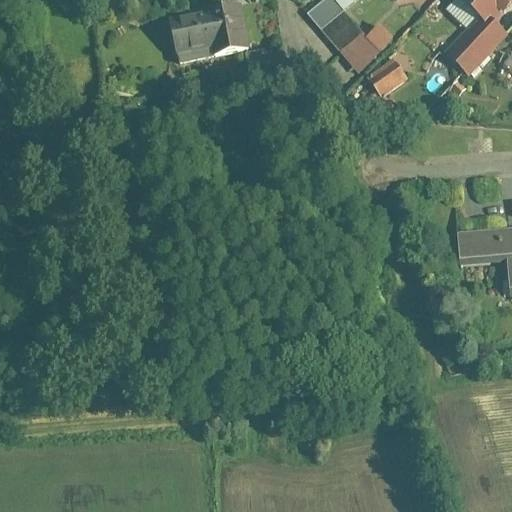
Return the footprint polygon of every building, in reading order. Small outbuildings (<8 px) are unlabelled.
[(345,12),(360,0),(328,0),(308,16),(321,31),(345,12)] [(511,8),(511,0),(457,0),(478,20),(490,31),(496,25),(511,8)] [(213,58),(250,51),(242,6),(168,20),(175,58),(212,51),(213,58)] [(345,12),(321,31),(338,53),(363,34),(345,12)] [(490,31),(478,20),(444,54),(468,78),(509,37),(496,25),(490,31)] [(363,34),(338,53),(357,77),(381,57),(363,34)] [(368,81),(381,100),(407,81),(394,62),(368,81)] [(511,229),(459,234),(462,265),(507,260),(511,259),(511,229)] [(477,397),(480,424),(506,422),(503,395),(477,397)]
